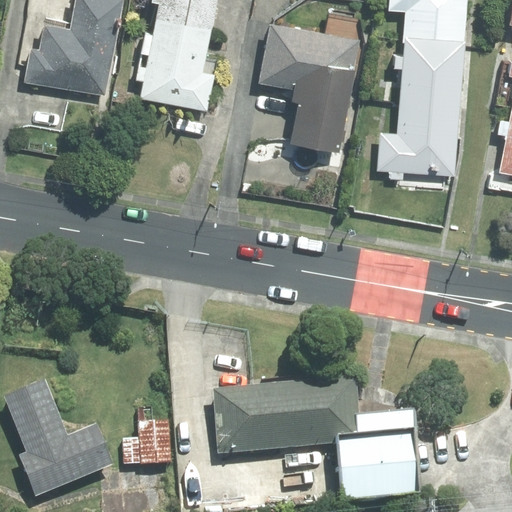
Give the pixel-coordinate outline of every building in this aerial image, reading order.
[(99,92),(112,0),(62,0),(59,25),(33,22),(30,46),(22,45),(17,81),(99,92)] [(140,0),(124,94),(197,107),(204,71),(193,69),(205,0),(140,0)] [(371,171),(447,174),(453,0),(377,0),(378,7),(394,7),(390,131),(372,131),(371,171)] [(511,0),(499,0),(496,21),(511,23),(511,49),(490,170),(511,173),(511,0)] [(328,150),(349,37),(259,21),(249,81),(284,87),(275,140),(328,150)] [(356,373),(209,384),(214,456),(340,447),(339,435),(355,434),(354,414),(359,413),(358,395),(356,373)] [(22,456),(38,495),(113,464),(97,425),(70,436),(46,379),(4,396),(28,453),(22,456)] [(171,462),(170,418),(154,418),(154,407),(140,407),(141,437),(123,437),(124,463),(171,462)] [(355,434),(339,435),(340,447),(341,501),(417,496),(412,411),(359,413),(354,414),(355,434)] [(330,472),(251,477),(253,503),(332,498),(330,472)]
